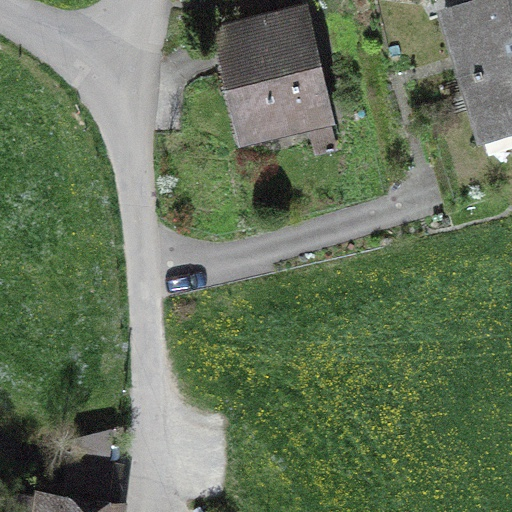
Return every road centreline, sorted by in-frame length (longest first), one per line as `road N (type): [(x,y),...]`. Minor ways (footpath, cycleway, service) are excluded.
road 1 (unclassified): [(119,71),(139,167),(145,276),(150,463),(141,511)]
road 2 (residential): [(119,71),(0,6)]
